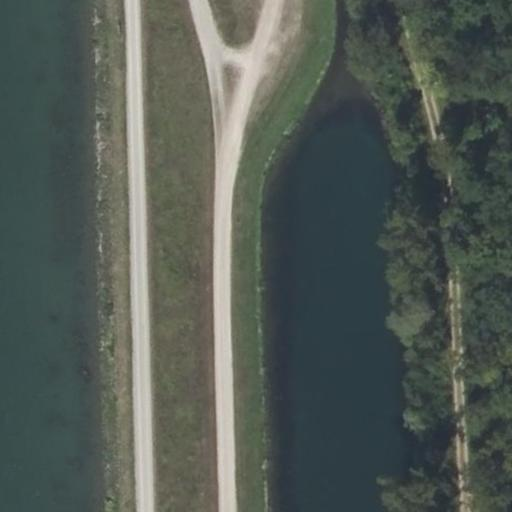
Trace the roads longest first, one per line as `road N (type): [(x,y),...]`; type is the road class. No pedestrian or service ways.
road 1 (track): [(273,0),(227,139),(235,511)]
road 2 (track): [(415,0),(455,320),(460,511)]
road 3 (track): [(144,511),(128,0)]
road 4 (track): [(227,139),(197,0)]
